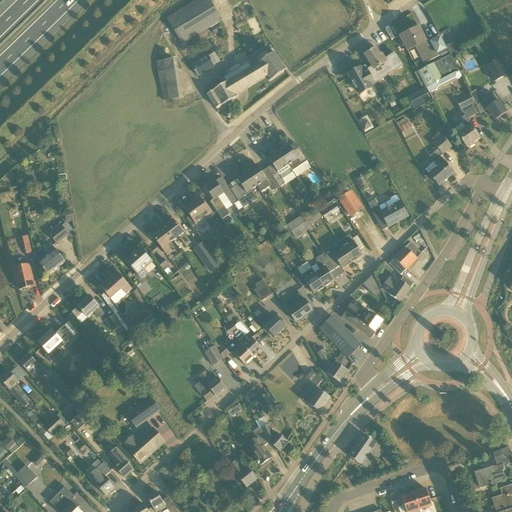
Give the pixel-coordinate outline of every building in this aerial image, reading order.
[(197,0),(167,18),(183,44),(221,20),(208,0),(197,0)] [(218,23),(211,28),(215,35),(223,30),(218,23)] [(400,37),(408,51),(415,47),(421,59),(414,63),(418,71),(430,66),(428,62),(440,56),(438,53),(446,49),(440,38),(431,42),(432,44),(428,46),(419,27),(400,37)] [(447,44),(451,54),(460,50),(456,40),(447,44)] [(391,69),(393,72),(399,68),(392,58),(387,62),(382,54),(380,55),(376,48),(364,55),(374,70),(381,66),(385,73),(391,69)] [(236,77),(234,72),(228,76),(227,74),(220,79),(223,85),(213,91),(207,94),(216,109),(237,97),(235,94),(259,80),(268,76),(270,80),(269,80),(270,81),(285,70),(273,53),(259,63),(236,77)] [(450,55),(430,66),(418,71),(427,88),(459,72),(450,55)] [(163,100),(182,97),(176,57),(157,60),(163,100)] [(214,66),(208,57),(192,66),(198,76),(214,66)] [(499,60),(486,67),(494,82),(507,75),(499,60)] [(375,84),(368,71),(367,68),(366,68),(367,70),(363,72),(361,68),(357,70),(348,75),(356,89),(357,88),(361,95),(373,88),(372,86),(375,84)] [(459,72),(427,88),(429,93),(461,77),(459,72)] [(408,98),(413,106),(414,108),(430,99),(427,93),(416,99),(413,95),(408,98)] [(456,100),(461,110),(475,104),(470,94),(456,100)] [(506,112),(502,107),(498,101),(494,95),(476,107),(480,114),(487,110),(491,116),(492,115),(496,120),(506,112)] [(472,125),(465,115),(459,119),(462,123),(456,128),(459,133),(458,135),(467,148),(469,146),(470,147),(474,144),(473,143),(480,139),(471,126),(472,125)] [(411,128),(412,127),(409,122),(408,123),(405,118),(397,123),(402,133),(405,138),(414,133),(411,128)] [(367,121),(360,125),(364,132),(371,127),(367,121)] [(442,136),(433,143),(438,149),(443,155),(452,147),(443,137),(442,136)] [(293,151),(290,146),(289,146),(279,152),(288,166),(292,172),(292,171),(307,161),(305,159),(298,148),(293,151)] [(288,166),(279,152),(269,159),(272,165),(267,168),(274,179),(280,187),(285,184),(282,179),(278,173),(288,166)] [(445,163),(440,157),(425,170),(429,174),(428,175),(439,187),(454,173),(446,163),(445,163)] [(267,168),(262,172),(258,166),(248,173),(256,186),(267,179),(268,181),(269,182),(275,191),(280,187),(274,179),(267,168)] [(251,189),(256,186),(248,173),(238,180),(240,184),(234,188),(231,190),(236,198),(239,201),(243,209),(257,199),(252,191),(251,189)] [(238,202),(228,186),(222,178),(216,181),(205,188),(213,200),(210,202),(222,220),(229,215),(218,197),(224,194),(231,206),(238,202)] [(363,178),(358,179),(361,190),(367,188),(363,178)] [(324,197),(325,198),(328,202),(333,199),(329,193),(324,197)] [(344,196),(340,199),(351,216),(361,209),(350,193),(344,196)] [(408,217),(400,202),(396,195),(390,199),(390,200),(379,206),(375,199),(374,200),(368,203),(374,214),(380,211),(381,213),(389,227),(408,217)] [(203,220),(211,214),(201,199),(195,203),(186,210),(190,216),(187,219),(192,227),(196,224),(203,220)] [(321,213),(326,220),(339,211),(334,203),(321,213)] [(242,208),(237,212),(240,217),(246,213),(242,208)] [(307,228),(322,217),(320,213),(304,223),(307,228)] [(191,243),(183,233),(174,221),(163,229),(172,242),(178,237),(186,247),(191,243)] [(57,244),(63,239),(73,230),(67,223),(50,236),(57,244)] [(272,244),(290,232),(286,226),(278,232),(275,228),(269,232),(273,238),(270,240),(272,244)] [(167,245),(172,242),(163,229),(153,237),(167,256),(172,252),(167,245)] [(353,229),(348,233),(350,235),(352,239),(357,236),(353,229)] [(26,254),(32,253),(28,236),(22,237),(26,254)] [(343,249),(353,262),(363,256),(359,250),(364,247),(357,236),(352,239),(341,246),(343,249)] [(275,245),(279,249),(284,244),(279,240),(275,245)] [(39,263),(42,267),(48,275),(65,262),(50,244),(43,249),(48,256),(39,263)] [(406,270),(417,259),(420,255),(409,244),(405,247),(394,259),(406,270)] [(201,260),(208,255),(202,245),(195,249),(201,260)] [(343,249),(341,246),(341,245),(330,251),(331,253),(330,253),(329,252),(325,254),(324,254),(326,257),(333,267),(339,264),(342,269),(353,262),(343,249)] [(127,263),(138,275),(141,278),(146,274),(143,270),(151,262),(140,249),(132,255),(134,257),(127,263)] [(244,254),(240,250),(235,256),(239,260),(244,254)] [(328,271),(333,267),(326,257),(324,254),(317,259),(316,264),(320,271),(315,274),(324,288),(334,281),(328,271)] [(260,257),(255,263),(260,268),(266,261),(260,257)] [(163,258),(157,263),(164,271),(168,269),(170,267),(163,258)] [(401,276),(406,270),(394,259),(389,264),(401,276)] [(315,274),(307,262),(297,269),(300,273),(295,277),(302,288),(307,284),(314,294),(324,288),(315,274)] [(34,286),(32,277),(29,265),(14,268),(19,290),(34,286)] [(198,299),(209,292),(192,265),(175,276),(189,299),(195,295),(198,299)] [(126,295),(132,289),(116,271),(110,277),(100,285),(106,292),(105,293),(102,296),(114,314),(122,326),(127,332),(129,328),(126,323),(118,312),(117,313),(116,305),(115,304),(126,295)] [(372,276),(363,284),(375,297),(381,292),(372,276)] [(414,284),(403,277),(400,281),(397,284),(389,278),(381,289),(390,295),(401,303),(411,289),(411,288),(414,284)] [(272,294),(262,280),(255,285),(257,288),(254,290),(261,302),(272,294)] [(307,315),(313,311),(300,293),(283,305),(296,323),(307,315)] [(99,319),(104,314),(105,314),(99,307),(89,296),(77,307),(72,313),(77,319),(81,323),(87,318),(94,312),(99,319)] [(383,322),(353,301),(342,318),(371,339),(383,322)] [(224,314),(229,322),(236,318),(231,310),(224,314)] [(114,332),(122,326),(114,314),(106,320),(114,332)] [(285,328),(275,317),(270,322),(262,314),(257,319),(265,327),(264,327),(274,338),(285,328)] [(320,329),(348,358),(361,346),(332,317),(320,329)] [(254,358),(262,349),(252,338),(251,339),(247,334),(245,337),(239,330),(238,331),(233,323),(228,326),(233,334),(234,334),(236,338),(239,342),(254,358)] [(66,344),(74,336),(64,326),(55,334),(52,331),(39,343),(48,353),(45,356),(51,362),(62,352),(60,350),(57,346),(62,341),(66,344)] [(229,337),(233,334),(228,326),(224,329),(229,337)] [(245,366),(254,358),(239,342),(236,338),(231,342),(235,346),(230,350),(235,354),(234,354),(245,366)] [(223,359),(215,346),(205,352),(213,365),(223,359)] [(230,353),(223,346),(218,350),(224,359),(230,353)] [(335,362),(333,365),(324,349),(318,353),(329,371),(327,375),(340,384),(349,372),(335,362)] [(44,374),(41,371),(43,369),(28,354),(19,362),(36,381),(44,374)] [(345,359),(346,358),(341,354),(336,361),(345,367),(348,362),(345,359)] [(304,378),(312,385),(316,387),(322,380),(311,370),(304,378)] [(30,403),(32,401),(16,384),(19,382),(9,371),(0,379),(0,380),(19,401),(25,408),(30,403)] [(216,397),(226,389),(222,384),(222,383),(221,382),(221,383),(217,378),(213,381),(209,377),(205,372),(200,376),(203,381),(196,387),(207,402),(215,396),(216,397)] [(331,398),(317,389),(315,392),(310,388),(308,391),(308,392),(302,400),(308,404),(320,413),(331,398)] [(276,410),(274,407),(267,395),(259,400),(268,415),(276,410)] [(160,411),(152,399),(128,416),(136,428),(160,411)] [(77,402),(72,407),(77,412),(82,407),(77,402)] [(233,414),(242,409),(239,404),(230,409),(233,414)] [(53,437),(68,423),(58,412),(44,427),(53,437)] [(81,412),(69,422),(78,433),(90,422),(81,412)] [(292,431),(283,418),(276,422),(285,436),(292,431)] [(280,453),(288,443),(276,433),(274,435),(269,425),(261,429),(268,442),(280,453)] [(272,458),(266,450),(263,446),(267,444),(259,428),(253,432),(257,438),(248,444),(253,451),(251,452),(256,460),(255,461),(259,465),(261,469),(270,462),(268,461),(272,458)] [(140,464),(164,443),(164,442),(152,429),(139,441),(133,435),(123,444),(140,464)] [(104,433),(97,439),(101,443),(104,440),(108,445),(112,442),(104,433)] [(376,444),(363,435),(348,456),(366,469),(376,455),(379,457),(384,450),(376,444)] [(9,437),(2,443),(9,450),(13,446),(15,443),(9,437)] [(69,446),(65,449),(69,456),(73,453),(69,446)] [(2,447),(0,448),(0,462),(8,454),(2,447)] [(124,478),(125,478),(134,470),(128,464),(130,463),(116,447),(111,452),(119,461),(113,466),(124,478)] [(226,449),(219,452),(223,458),(229,454),(228,451),(227,451),(226,449)] [(241,451),(239,452),(242,461),(249,458),(245,449),(244,450),(241,451)] [(497,467),(508,463),(505,455),(494,458),(497,467)] [(390,456),(387,458),(386,456),(382,458),(389,470),(396,466),(390,456)] [(243,470),(236,460),(234,462),(232,459),(226,464),(246,488),(257,479),(247,467),(243,470)] [(114,487),(105,476),(111,470),(104,463),(88,477),(105,496),(114,487)] [(29,485),(37,478),(26,466),(25,468),(18,474),(26,482),(29,485)] [(475,473),(480,488),(498,482),(505,480),(502,471),(495,473),(493,467),(475,473)] [(511,511),(511,504),(509,496),(511,495),(511,484),(500,489),(502,495),(492,499),(494,499),(498,511),(511,511)] [(75,497),(65,487),(55,497),(56,497),(67,508),(67,509),(63,511),(81,511),(78,508),(80,507),(73,500),(73,499),(75,497)] [(414,493),(420,511),(432,506),(426,489),(425,489),(425,490),(414,493)] [(162,511),(162,510),(166,508),(157,492),(147,498),(155,511),(162,511)] [(406,511),(415,511),(420,511),(414,493),(414,494),(403,497),(402,498),(406,511)]
